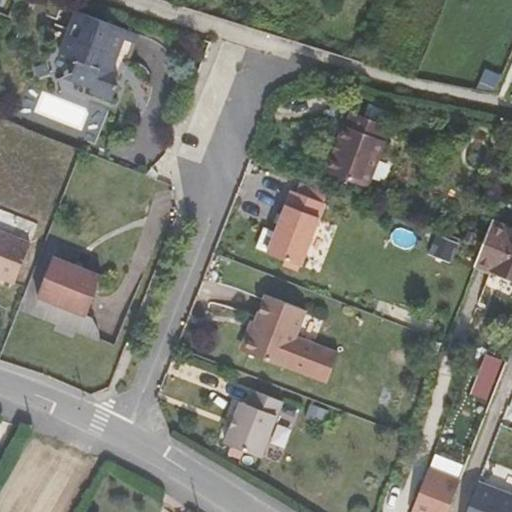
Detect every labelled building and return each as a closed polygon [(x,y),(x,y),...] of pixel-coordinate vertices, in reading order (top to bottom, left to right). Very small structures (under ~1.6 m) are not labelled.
[(123,31),(73,12),(57,56),(74,62),(67,81),(88,89),(86,93),(109,102),(115,88),(110,86),(114,76),(104,72),(110,56),(113,57),(123,31)] [(369,116),(389,126),(395,114),(375,104),(369,116)] [(348,123),(327,168),(368,188),(389,142),(387,141),(393,128),(389,126),(369,116),(357,110),(351,124),(348,123)] [(300,179),(297,188),(322,198),(326,189),(300,179)] [(297,188),(292,186),(275,227),(267,246),(266,247),(299,261),(325,199),(322,198),(297,188)] [(511,229),(492,222),(476,262),(511,276),(511,229)] [(256,241),(267,246),(275,227),(263,223),(256,241)] [(33,247),(0,233),(0,280),(16,287),(33,247)] [(39,291),(51,255),(42,252),(30,288),(39,291)] [(109,274),(60,252),(43,290),(91,313),(109,274)] [(240,339),(242,344),(323,379),(335,349),(294,331),(305,305),(266,288),(254,316),(249,327),(244,330),(240,339)] [(249,327),(254,316),(251,315),(244,330),(249,327)] [(430,332),(426,343),(438,348),(443,338),(430,332)] [(470,393),(487,400),(503,362),(488,355),(476,384),(473,383),(470,393)] [(245,398),(237,394),(220,435),(256,451),(280,396),(251,384),(245,398)] [(306,400),(301,413),(319,419),(324,406),(306,400)] [(415,511),(429,479),(424,477),(409,511),(415,511)] [(415,511),(449,511),(458,491),(429,479),(415,511)] [(511,511),(511,492),(480,480),(467,511),(511,511)]
